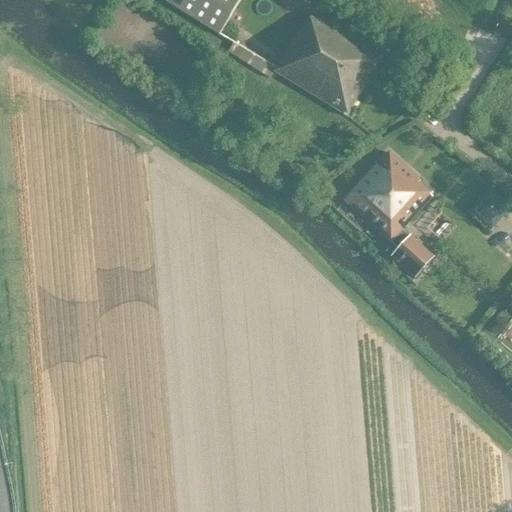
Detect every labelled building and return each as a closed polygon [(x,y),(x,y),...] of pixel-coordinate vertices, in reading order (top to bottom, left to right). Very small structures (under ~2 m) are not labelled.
[(167,0),(165,3),(219,36),(240,0),(167,0)] [(307,16),(276,66),(275,68),(272,72),(343,116),(378,60),(307,16)] [(254,55),(248,66),(268,79),(272,72),(275,68),(254,55)] [(419,182),(388,153),(344,201),(388,242),(385,247),(393,252),(384,263),(407,284),(426,262),(402,241),(395,236),(431,197),(417,184),(419,182)] [(489,191),(471,210),(491,229),(509,209),(489,191)]
